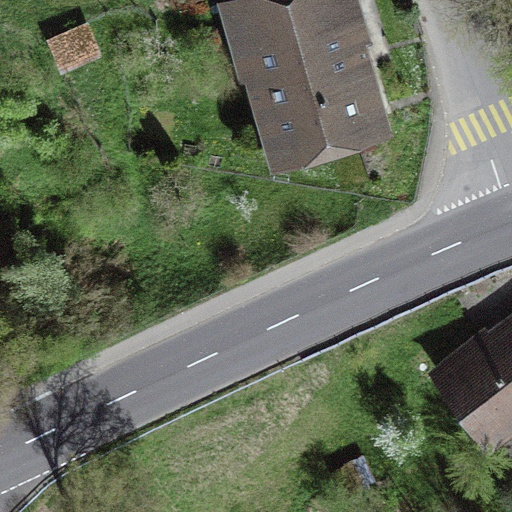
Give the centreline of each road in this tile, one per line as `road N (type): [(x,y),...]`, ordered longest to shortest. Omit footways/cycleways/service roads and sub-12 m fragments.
road 1 (secondary): [(511,219),(0,456)]
road 2 (unclassified): [(436,0),(511,219)]
